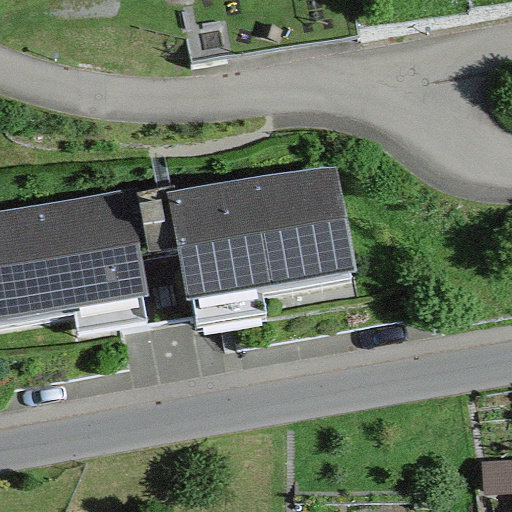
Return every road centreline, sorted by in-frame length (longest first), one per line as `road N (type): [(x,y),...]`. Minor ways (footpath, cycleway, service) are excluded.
road 1 (residential): [(511,366),(0,458)]
road 2 (residential): [(0,70),(128,104),(218,101),(427,63)]
road 3 (residential): [(427,63),(450,124),(482,154),(511,161)]
